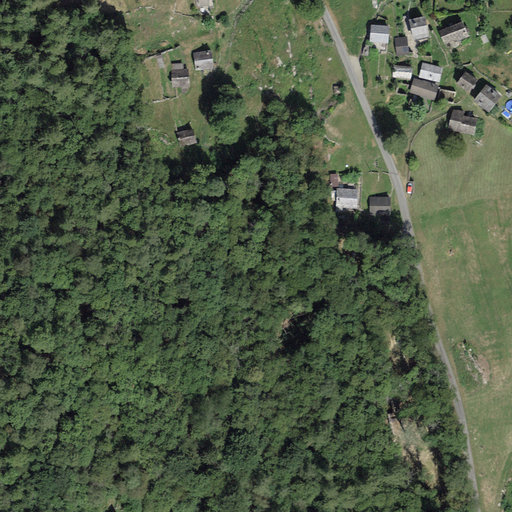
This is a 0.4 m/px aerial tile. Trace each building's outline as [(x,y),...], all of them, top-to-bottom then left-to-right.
[(425,15),(408,19),(414,39),(430,35),(425,15)] [(462,20),(438,31),(444,45),(469,35),(462,20)] [(389,26),(371,24),(370,38),(387,40),(389,26)] [(406,36),(394,39),(397,56),(410,53),(406,36)] [(211,50),(192,52),(195,70),(213,68),(211,50)] [(442,67),(422,63),(419,77),(439,81),(442,67)] [(411,67),(392,66),(392,78),(410,79),(411,67)] [(188,68),(170,71),(172,87),(190,85),(188,68)] [(477,79),(465,70),(456,83),(468,92),(477,79)] [(438,84),(414,77),(409,92),(434,99),(438,84)] [(408,85),(398,83),(396,94),(406,96),(408,85)] [(502,96),(486,84),(473,101),(488,113),(502,96)] [(455,93),(440,90),(438,100),(453,103),(455,93)] [(464,112),(453,110),(449,129),(473,135),(477,119),(463,116),(464,112)] [(192,129),(177,133),(180,146),(196,143),(192,129)] [(357,189),(336,187),(335,206),(356,207),(357,189)] [(390,196),(369,198),(370,215),(391,213),(390,196)]
